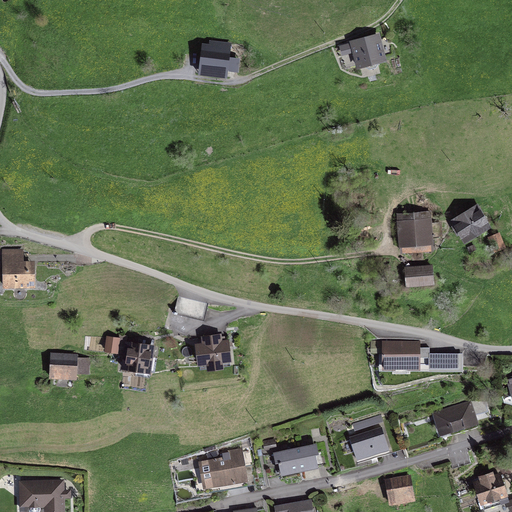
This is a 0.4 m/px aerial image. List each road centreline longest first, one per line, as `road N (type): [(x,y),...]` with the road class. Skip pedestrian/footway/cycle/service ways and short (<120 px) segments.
road 1 (residential): [(511,347),(234,298),(25,231)]
road 2 (track): [(0,52),(14,78),(46,90),(156,74),(243,80),(388,13),(398,0)]
road 3 (track): [(61,242),(115,224),(273,260),(390,248)]
road 4 (residential): [(191,507),(296,490),(511,427)]
